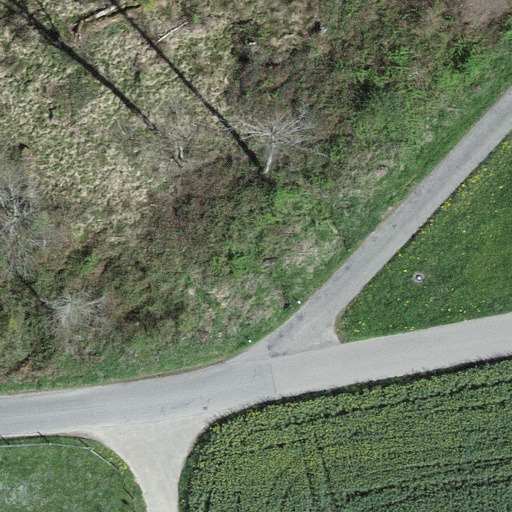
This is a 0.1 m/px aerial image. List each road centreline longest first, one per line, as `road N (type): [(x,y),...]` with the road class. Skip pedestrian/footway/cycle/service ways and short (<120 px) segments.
road 1 (unclassified): [(511,115),(263,385)]
road 2 (tertiary): [(0,418),(263,385)]
road 3 (tertiary): [(263,385),(511,333)]
